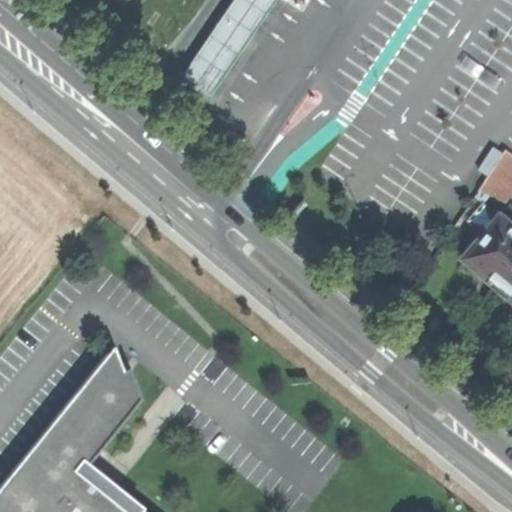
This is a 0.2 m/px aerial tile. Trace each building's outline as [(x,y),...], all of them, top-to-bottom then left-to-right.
[(237,0),(185,76),(214,95),(278,0),(237,0)] [(491,175),(503,158),(493,151),(481,168),(491,175)] [(511,157),(506,154),(503,158),(491,175),(482,188),(506,205),(511,195),(511,157)] [(511,219),(504,213),(467,258),(486,274),(484,277),(504,294),(511,301),(511,219)] [(128,365),(118,347),(108,360),(0,493),(0,511),(148,511),(121,489),(118,487),(114,493),(100,481),(88,472),(107,449),(147,400),(136,372),(135,368),(132,372),(128,365)]
